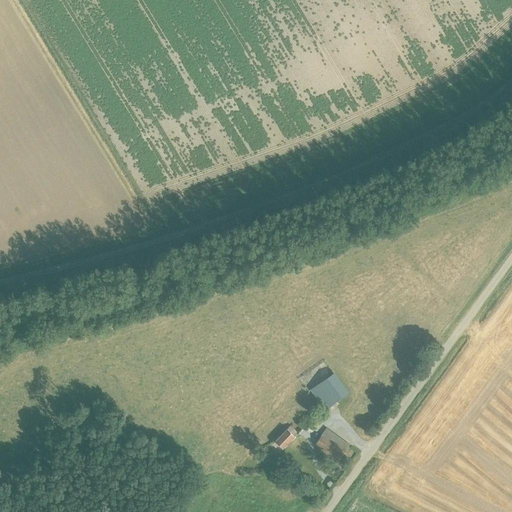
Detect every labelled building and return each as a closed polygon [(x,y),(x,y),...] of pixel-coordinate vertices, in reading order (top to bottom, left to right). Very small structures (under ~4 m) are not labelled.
[(498,64),(502,59),(497,54),(500,50),(494,45),(486,55),(498,64)] [(311,390),(325,409),(347,393),(333,374),(311,390)] [(308,426),(300,420),(296,425),(305,431),(308,426)] [(274,441),(282,448),(297,433),(290,426),(274,441)] [(315,444),(338,461),(349,445),(326,428),(315,444)]
